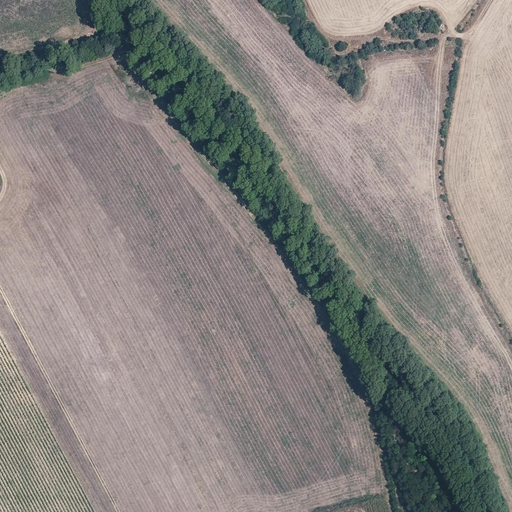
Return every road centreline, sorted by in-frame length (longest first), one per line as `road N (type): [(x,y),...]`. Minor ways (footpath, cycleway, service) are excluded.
road 1 (track): [(302,0),(320,34),(395,41),(463,34),(492,0)]
road 2 (track): [(85,0),(102,23),(69,42),(0,55)]
